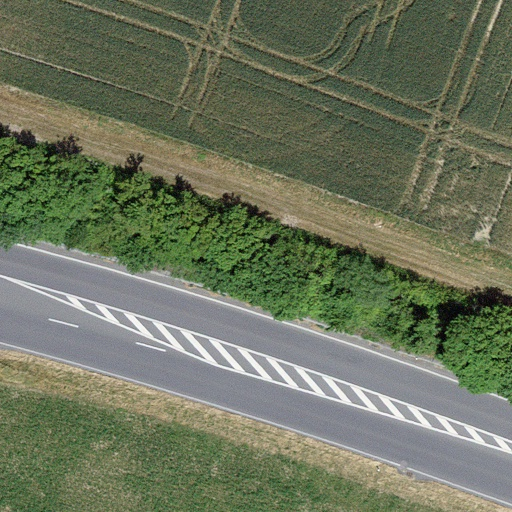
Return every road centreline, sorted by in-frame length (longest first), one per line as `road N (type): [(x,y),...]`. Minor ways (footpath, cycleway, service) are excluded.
road 1 (track): [(0,109),(289,207),(511,295)]
road 2 (primary): [(0,290),(511,453)]
